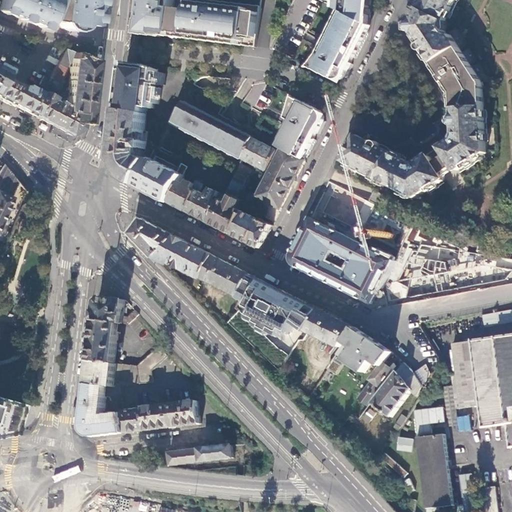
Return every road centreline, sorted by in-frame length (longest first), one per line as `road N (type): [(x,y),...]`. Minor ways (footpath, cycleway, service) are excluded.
road 1 (primary): [(375,507),(119,247),(95,212)]
road 2 (primary): [(90,247),(332,495)]
road 3 (tertiary): [(87,466),(332,495)]
road 4 (tertiary): [(74,230),(36,458)]
road 5 (tertiary): [(60,461),(90,247)]
road 6 (secondary): [(100,188),(123,0)]
road 7 (residential): [(270,267),(100,188)]
road 8 (residential): [(270,267),(350,105)]
road 9 (residential): [(511,292),(378,319)]
road 10 (residential): [(87,466),(103,447),(208,434)]
road 11 (residential): [(350,105),(266,63),(234,60)]
road 12 (residential): [(378,319),(270,267)]
